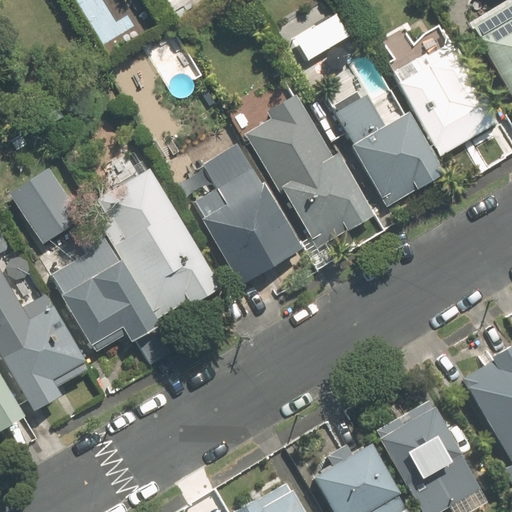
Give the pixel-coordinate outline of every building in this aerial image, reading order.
[(332,45),(349,34),(326,0),(319,0),(272,31),(308,84),(342,61),(332,45)] [(511,100),(511,0),(508,0),(468,23),(511,100)] [(437,155),(496,123),(442,29),(384,62),(437,155)] [(314,248),(371,216),(335,152),(329,156),(295,96),(264,114),(268,119),(243,133),(279,195),(282,194),(314,248)] [(385,207),(441,176),(404,112),(380,126),(363,96),(332,113),(385,207)] [(238,285),(299,250),(238,142),(201,163),(216,189),(193,202),(203,219),(201,220),(238,285)] [(39,243),(78,219),(47,168),(8,193),(39,243)] [(214,290),(146,170),(90,202),(158,322),(214,290)] [(126,341),(155,325),(108,243),(49,277),(89,347),(120,330),(126,341)] [(0,356),(30,409),(58,393),(51,382),(79,366),(39,297),(20,308),(0,273),(0,356)] [(511,343),(456,377),(510,465),(501,471),(511,488),(511,343)] [(0,386),(0,429),(19,418),(0,386)] [(450,511),(468,511),(487,502),(429,395),(374,426),(420,511),(440,511),(448,508),(450,511)] [(409,511),(370,439),(347,452),(343,444),(322,455),(328,466),(312,477),(332,511),(409,511)] [(299,511),(281,479),(226,510),(227,511),(299,511)]
